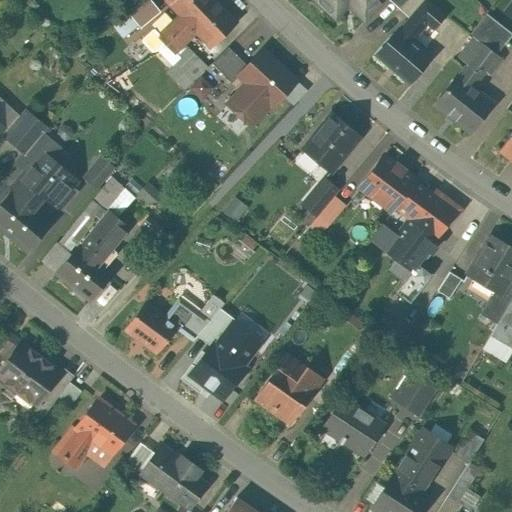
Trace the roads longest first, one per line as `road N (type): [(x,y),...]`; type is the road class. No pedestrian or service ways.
road 1 (residential): [(315,511),(193,428),(0,271)]
road 2 (residential): [(261,0),(374,101),(511,202)]
